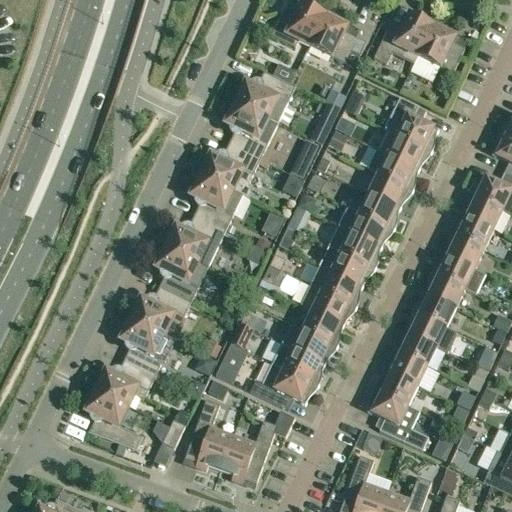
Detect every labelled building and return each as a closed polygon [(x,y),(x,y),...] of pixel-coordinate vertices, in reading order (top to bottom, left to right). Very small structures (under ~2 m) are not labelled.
[(309,50),(326,14),(320,11),(318,16),(301,7),(294,21),(282,15),(270,39),(295,51),(298,44),(309,50)] [(326,14),(309,50),(344,67),(356,42),(344,36),(347,30),(339,26),(341,23),(330,16),(326,14)] [(414,67),(417,60),(434,24),(429,22),(426,27),(409,18),(402,31),(390,25),(373,61),(386,68),(392,56),(414,67)] [(434,24),(417,60),(452,77),(464,52),(452,47),(455,41),(448,37),(449,33),(439,26),(434,24)] [(245,85),(234,106),(268,123),(277,127),(295,91),(263,76),(258,86),(255,86),(252,88),(245,85)] [(398,101),(394,109),(405,114),(409,106),(398,101)] [(268,123),(234,106),(224,127),(231,131),(231,134),(234,137),(228,148),(260,163),(267,167),(270,162),(262,158),(267,148),(277,127),(268,123)] [(396,139),(431,156),(432,154),(435,140),(438,133),(420,125),(426,114),(417,110),(409,106),(405,114),(394,109),(383,132),(388,134),(396,139)] [(499,134),(498,135),(511,142),(511,116),(508,123),(499,134)] [(342,118),(336,132),(345,136),(352,122),(342,118)] [(334,134),(328,148),(337,153),(344,139),(334,134)] [(430,157),(431,156),(396,139),(388,134),(378,154),(387,158),(418,173),(421,168),(430,157)] [(511,142),(498,135),(497,137),(494,151),(491,158),(508,166),(503,176),(511,180),(511,142)] [(308,143),(301,158),(312,163),(319,148),(308,143)] [(267,167),(260,163),(228,148),(223,158),(220,158),(217,160),(210,157),(200,178),(233,195),(242,199),(243,198),(248,200),(250,195),(248,188),(258,167),(265,171),(267,167)] [(378,177),(378,178),(412,194),(413,193),(416,179),(418,173),(387,158),(378,154),(376,153),(367,171),(378,177)] [(321,161),(316,172),(324,176),(329,165),(321,161)] [(511,180),(503,176),(498,187),(481,179),(478,185),(469,196),(468,198),(502,214),(511,219),(511,180)] [(242,199),(233,195),(200,178),(189,199),(196,203),(196,206),(199,209),(193,220),(225,235),(237,210),(242,199)] [(411,196),(412,194),(378,178),(368,197),(400,212),(402,207),(411,196)] [(313,179),(307,190),(317,195),(323,183),(313,179)] [(346,210),(359,217),(393,233),(394,232),(397,218),(400,212),(368,197),(364,206),(352,201),(350,206),(342,202),(340,207),(347,210),(346,210)] [(464,213),(462,219),(493,234),(502,214),(468,198),(467,199),(464,213)] [(303,199),(298,210),(306,213),(311,202),(303,199)] [(393,235),(393,233),(359,217),(346,210),(337,230),(349,236),(381,251),(383,246),(393,235)] [(293,218),(288,230),(297,235),(303,223),(293,218)] [(483,253),(493,234),(462,219),(459,224),(450,235),(449,236),(483,253)] [(182,232),(175,229),(165,250),(198,267),(207,271),(225,235),(193,220),(188,230),(185,230),(182,232)] [(336,229),(326,249),(375,272),(376,270),(378,256),(381,251),(349,236),(337,230),(336,229)] [(288,230),(278,248),(289,254),(298,235),(297,235),(288,230)] [(445,252),(443,257),(474,273),(475,271),(483,253),(449,236),(448,238),(445,252)] [(374,274),(375,272),(326,249),(317,269),(362,290),(364,285),(374,274)] [(165,250),(155,271),(161,275),(161,278),(164,281),(159,292),(190,307),(207,271),(198,267),(165,250)] [(272,262),(269,269),(279,275),(285,263),(274,257),(272,262)] [(474,273),(443,257),(440,263),(431,274),(430,275),(465,292),(476,297),(485,276),(475,271),(474,273)] [(279,275),(269,269),(262,283),(273,288),(279,275)] [(359,296),(362,290),(317,269),(308,288),(356,312),(356,310),(359,296)] [(426,291),(424,296),(455,311),(465,292),(430,275),(429,277),(426,291)] [(356,312),(308,288),(298,308),(312,314),(343,329),(346,324),(355,313),(356,312)] [(147,304),(140,301),(130,322),(163,339),(174,344),(175,344),(186,322),(183,321),(190,307),(159,292),(154,302),(150,302),(147,304)] [(412,313),(411,314),(446,331),(455,311),(424,296),(421,302),(412,313)] [(312,314),(302,334),(337,350),(338,349),(340,335),(343,329),(312,314)] [(436,351),(446,331),(411,314),(410,316),(407,330),(405,336),(436,351)] [(126,350),(129,353),(124,364),(155,379),(170,386),(173,381),(158,374),(162,364),(164,364),(174,344),(163,339),(130,322),(120,343),(126,347),(126,350)] [(336,352),(337,350),(302,334),(293,352),(293,353),(324,368),(327,363),(336,352)] [(393,352),(392,353),(427,370),(436,351),(405,336),(402,341),(393,352)] [(271,366),(283,372),(318,389),(319,387),(321,374),(324,368),(293,353),(293,352),(280,346),(271,366)] [(417,390),(427,370),(392,353),(391,355),(389,369),(386,374),(417,390)] [(511,356),(504,353),(500,361),(511,366),(511,364),(511,356)] [(494,364),(493,363),(483,358),(477,369),(488,375),(494,364)] [(511,366),(500,361),(497,368),(508,373),(511,366)] [(112,376),(105,373),(95,394),(129,411),(134,398),(143,403),(153,383),(169,390),(170,386),(155,379),(124,364),(119,374),(115,374),(112,376)] [(317,391),(318,389),(283,372),(271,366),(261,387),(255,384),(250,395),(282,411),(287,400),(305,408),(308,402),(317,391)] [(374,391),(373,392),(408,409),(417,390),(386,374),(383,380),(374,391)] [(484,383),(472,378),(467,389),(478,394),(484,383)] [(419,414),(408,409),(373,392),(372,394),(370,408),(367,414),(384,423),(379,434),(387,438),(422,453),(428,441),(410,433),(419,414)] [(485,392),(482,399),(492,405),(496,397),(485,392)] [(119,430),(129,411),(95,394),(85,415),(92,419),(91,420),(91,421),(92,422),(92,423),(93,424),(94,425),(89,435),(136,453),(142,441),(119,430)] [(492,405),(482,399),(478,407),(489,412),(492,405)] [(220,474),(232,441),(210,433),(219,409),(205,404),(183,466),(206,474),(207,469),(220,474)] [(462,424),(467,414),(457,409),(452,419),(462,424)] [(254,448),(232,441),(220,474),(233,479),(231,483),(254,492),(274,437),(285,441),(294,422),(280,415),(275,429),(263,425),(254,448)] [(173,424),(162,447),(173,453),(184,430),(173,424)] [(466,431),(463,438),(473,443),(477,436),(466,431)] [(499,456),(511,462),(511,438),(509,437),(499,456)] [(473,443),(463,438),(459,446),(470,451),(473,443)] [(487,473),(489,473),(483,486),(511,499),(511,462),(499,456),(496,454),(487,473)] [(340,511),(380,511),(386,496),(364,489),(373,465),(359,460),(340,511)] [(386,496),(380,511),(420,511),(430,486),(417,481),(408,504),(386,496)] [(456,511),(459,505),(445,500),(440,511),(456,511)]
